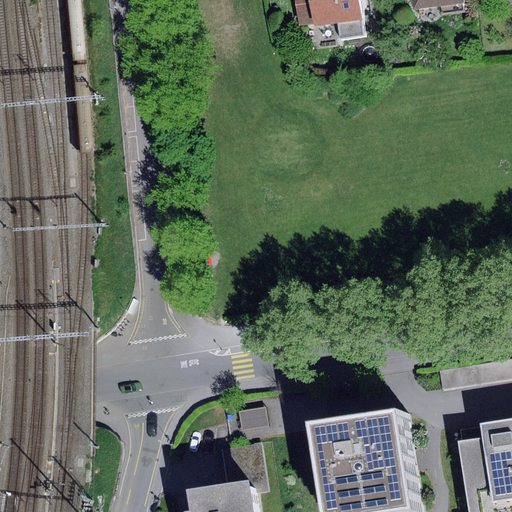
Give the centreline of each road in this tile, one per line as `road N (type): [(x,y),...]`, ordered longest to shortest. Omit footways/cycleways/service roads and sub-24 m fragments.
road 1 (residential): [(133,0),(159,375)]
road 2 (tertiary): [(159,375),(511,326)]
road 3 (tertiary): [(0,400),(159,375)]
road 4 (residential): [(134,511),(159,375)]
